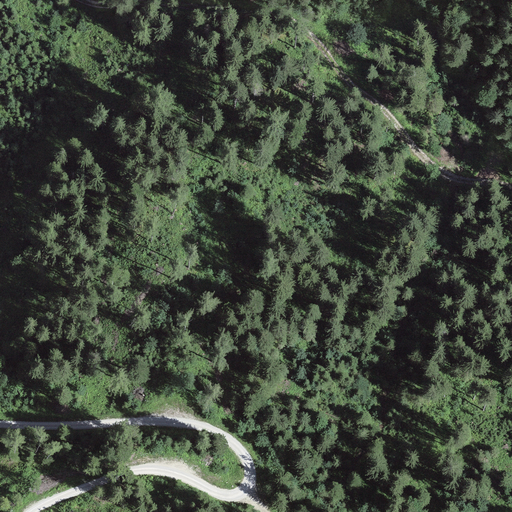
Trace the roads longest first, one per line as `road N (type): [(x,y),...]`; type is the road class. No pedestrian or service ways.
road 1 (track): [(0,422),(198,422),(222,431),(250,459),(247,485),(234,492),(148,466),(28,511)]
road 2 (track): [(511,186),(435,169),(309,39),(245,4),(91,0)]
